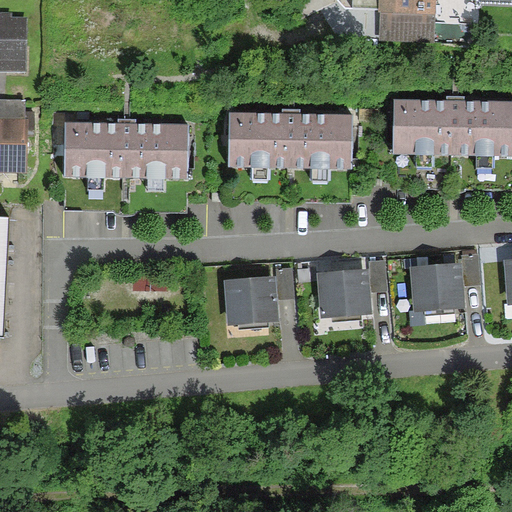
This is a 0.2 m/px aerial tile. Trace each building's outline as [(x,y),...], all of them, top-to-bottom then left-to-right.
[(355,0),(355,13),(380,13),(379,0),(355,0)] [(379,0),(380,13),(379,16),(381,16),(435,18),(437,18),(438,0),(437,0),(379,0)] [(0,71),(25,71),(25,13),(0,13),(0,71)] [(434,44),(435,18),(381,16),(380,42),(434,44)] [(0,170),(30,170),(28,96),(0,96),(0,170)] [(511,105),(394,104),(393,158),(511,158),(511,105)] [(349,110),(229,112),(230,171),(350,169),(349,110)] [(186,118),(65,120),(66,179),(187,177),(186,118)] [(15,222),(0,221),(0,340),(11,341),(15,222)] [(460,271),(411,273),(413,315),(463,313),(460,271)] [(367,276),(318,279),(320,321),(370,318),(367,276)] [(275,284),(225,286),(228,328),(277,326),(275,284)]
